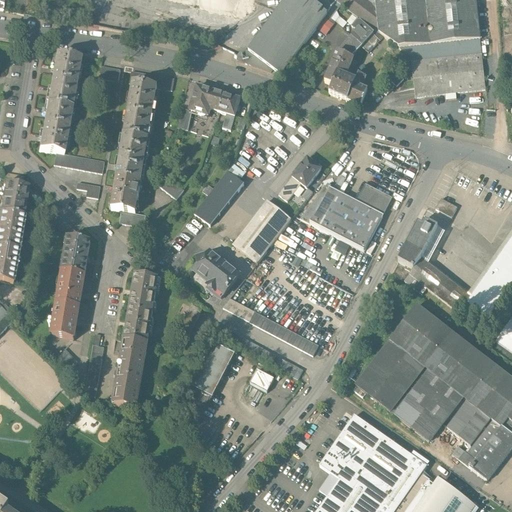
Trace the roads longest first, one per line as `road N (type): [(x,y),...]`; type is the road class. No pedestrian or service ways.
road 1 (residential): [(441,144),(325,373),(207,511)]
road 2 (residential): [(41,29),(239,75),(441,144)]
road 3 (residential): [(101,314),(113,246),(18,152),(41,29)]
